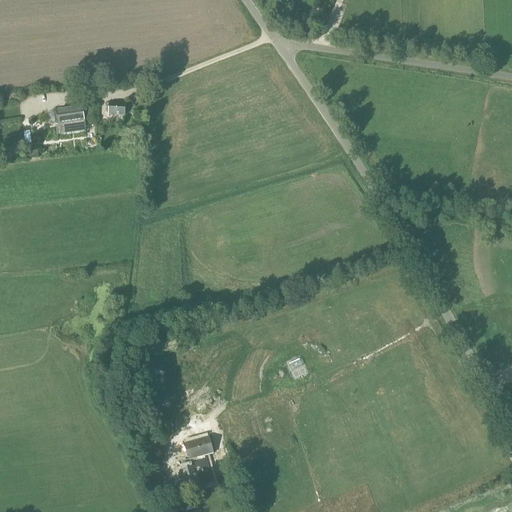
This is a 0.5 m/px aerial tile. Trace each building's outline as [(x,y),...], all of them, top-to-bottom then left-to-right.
[(291,6),(288,12),(295,16),(298,10),(291,6)] [(124,106),(107,105),(106,113),(108,113),(108,116),(124,117),(124,106)] [(56,110),(58,126),(55,126),(56,136),(85,131),(84,122),(82,106),(56,110)] [(98,107),(88,107),(88,120),(98,120),(98,107)] [(164,419),(152,422),(156,435),(168,432),(164,419)] [(207,438),(183,445),(188,461),(211,455),(207,438)] [(179,477),(176,478),(178,486),(181,485),(183,491),(199,486),(199,485),(203,484),(199,468),(194,469),(194,468),(178,472),(179,477)]
